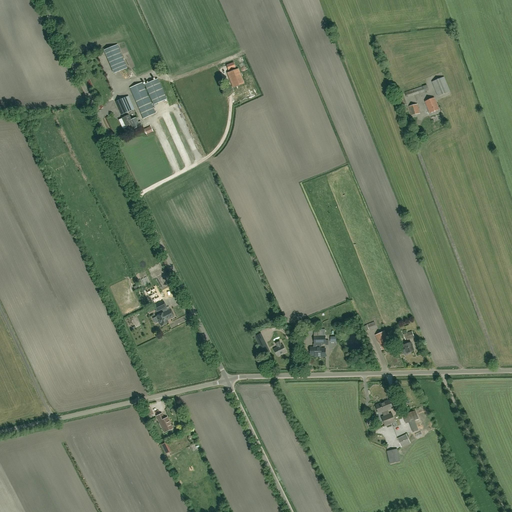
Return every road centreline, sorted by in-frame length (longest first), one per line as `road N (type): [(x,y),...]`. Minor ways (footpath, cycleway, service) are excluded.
road 1 (unclassified): [(228,379),(41,0)]
road 2 (unclassified): [(228,379),(511,371)]
road 3 (unclassified): [(53,420),(228,379)]
road 4 (unclassified): [(292,511),(228,379)]
road 5 (unknown): [(137,195),(205,159),(223,140),(230,108)]
road 6 (unclassified): [(53,420),(0,308)]
